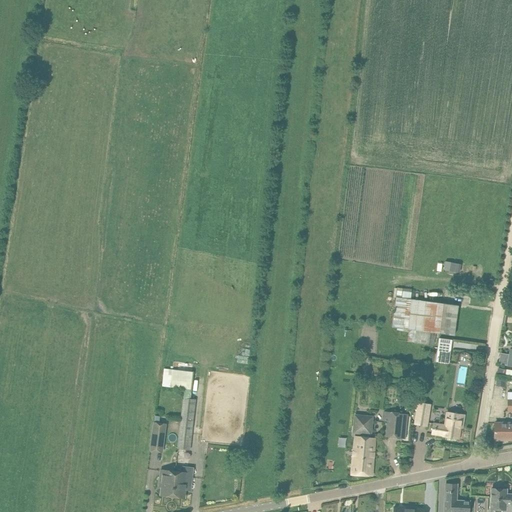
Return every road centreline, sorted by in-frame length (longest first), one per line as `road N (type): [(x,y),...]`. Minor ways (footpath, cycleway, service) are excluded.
road 1 (unclassified): [(238,511),(473,465)]
road 2 (unclassified): [(473,465),(497,314)]
